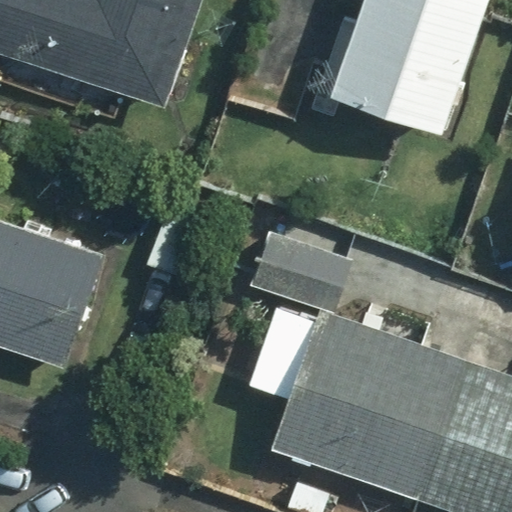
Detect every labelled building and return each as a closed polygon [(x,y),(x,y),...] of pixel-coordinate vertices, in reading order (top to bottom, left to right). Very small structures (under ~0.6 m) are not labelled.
[(13,0),(6,22),(196,91),(228,0),(13,0)] [(495,0),(369,0),(345,64),(456,105),(495,0)] [(276,92),(237,80),(218,140),(257,152),(276,92)] [(116,244),(0,202),(0,320),(78,348),(116,244)] [(328,305),(342,255),(258,231),(243,280),(328,305)] [(511,359),(344,299),(297,428),(511,505),(511,359)]
